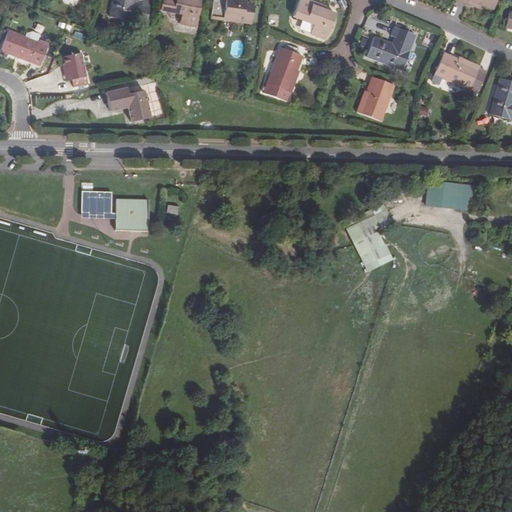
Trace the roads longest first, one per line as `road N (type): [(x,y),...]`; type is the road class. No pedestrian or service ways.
road 1 (tertiary): [(20,148),(511,160)]
road 2 (residential): [(511,55),(385,0)]
